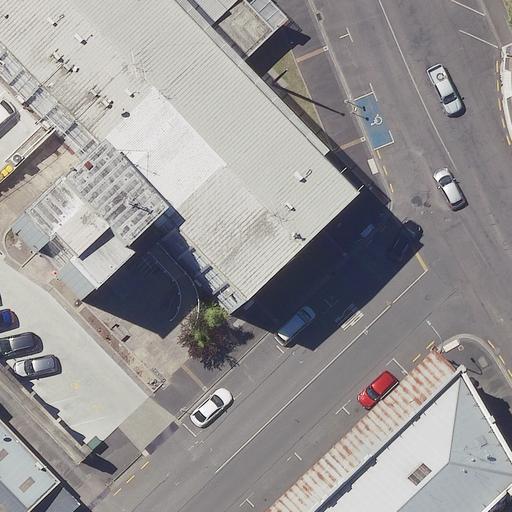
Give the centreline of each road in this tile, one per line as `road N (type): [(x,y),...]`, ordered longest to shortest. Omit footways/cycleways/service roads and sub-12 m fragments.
road 1 (unclassified): [(175,511),(481,219)]
road 2 (tertiary): [(481,219),(378,0)]
